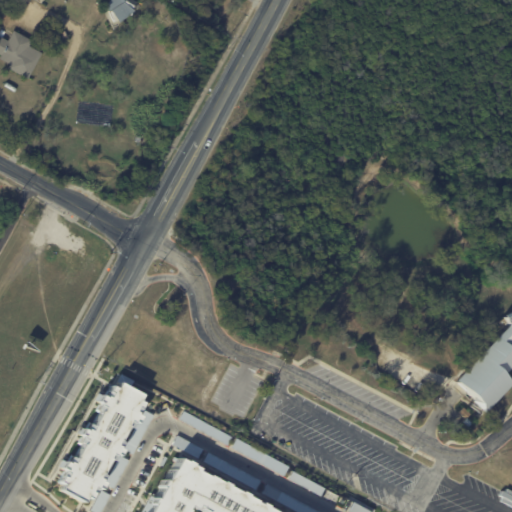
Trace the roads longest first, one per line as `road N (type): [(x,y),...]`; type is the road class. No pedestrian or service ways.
road 1 (secondary): [(0,495),(276,0)]
road 2 (tertiary): [(0,163),(142,243)]
